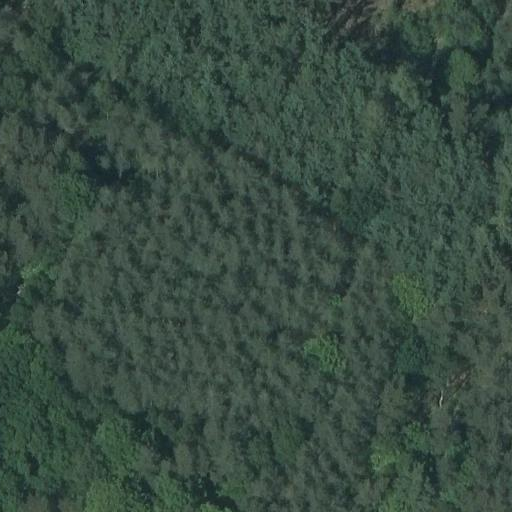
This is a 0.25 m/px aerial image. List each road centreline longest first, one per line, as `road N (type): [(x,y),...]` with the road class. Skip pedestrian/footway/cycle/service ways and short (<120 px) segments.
road 1 (track): [(0,12),(358,248)]
road 2 (track): [(358,248),(439,312),(379,505)]
